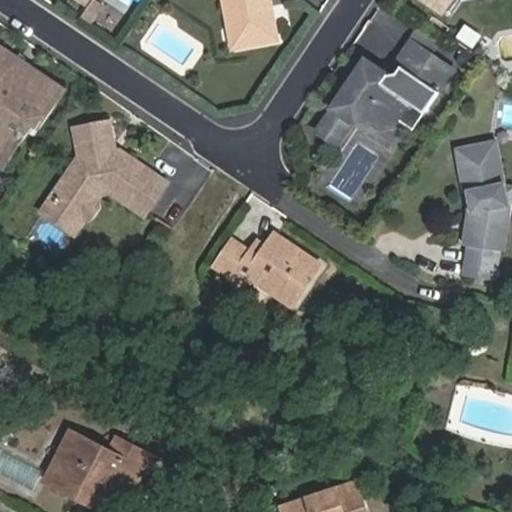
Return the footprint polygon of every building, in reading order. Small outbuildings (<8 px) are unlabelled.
[(94,22),(102,4),(92,0),(89,0),(82,17),(94,22)] [(225,0),(229,19),(235,18),(241,21),(246,45),(278,39),(271,5),(264,0),(225,0)] [(422,0),(444,14),(453,0),(422,0)] [(235,18),(229,19),(235,47),(246,45),(241,21),(235,18)] [(434,56),(448,35),(426,21),(390,75),(399,74),(404,67),(419,77),(434,56)] [(461,23),(453,41),(473,50),(481,31),(461,23)] [(0,47),(0,52),(16,64),(13,68),(17,71),(14,76),(22,81),(28,72),(62,95),(65,91),(0,47)] [(0,140),(16,151),(34,124),(40,128),(62,95),(28,72),(22,81),(14,76),(17,71),(13,68),(16,64),(0,52),(0,140)] [(455,70),(434,56),(419,77),(404,67),(399,74),(390,75),(367,59),(353,80),(357,98),(339,101),(318,132),(338,145),(354,122),(370,116),(372,113),(384,122),(401,121),(413,104),(426,113),(455,70)] [(353,80),(339,101),(357,98),(353,80)] [(426,113),(413,104),(401,121),(415,130),(426,113)] [(110,118),(77,126),(83,153),(54,195),(87,217),(93,216),(101,205),(100,198),(105,191),(113,190),(147,213),(169,180),(122,148),(119,153),(110,148),(114,143),(116,140),(110,118)] [(0,163),(5,167),(16,151),(0,140),(0,163)] [(456,146),(458,161),(499,154),(497,140),(456,146)] [(122,148),(114,143),(110,148),(119,153),(122,148)] [(499,154),(458,161),(464,192),(468,191),(471,211),(467,211),(462,244),(467,245),(465,258),(494,263),(496,250),(502,251),(509,211),(505,188),(499,154)] [(87,217),(54,195),(45,210),(77,232),(87,217)] [(233,241),(217,266),(236,279),(241,270),(246,263),(253,268),(249,276),(294,306),(322,266),(276,235),(267,248),(263,254),(255,249),(252,253),(233,241)] [(259,242),(255,249),(263,254),(267,248),(259,242)] [(494,263),(465,258),(462,275),(492,280),(494,263)] [(253,268),(246,263),(241,270),(249,276),(253,268)] [(120,457),(112,453),(74,432),(54,470),(94,491),(89,501),(109,511),(126,481),(135,485),(150,457),(127,444),(120,457)] [(119,440),(112,453),(120,457),(127,444),(119,440)] [(49,481),(89,501),(94,491),(54,470),(49,481)] [(365,511),(356,482),(288,505),(290,511),(365,511)]
